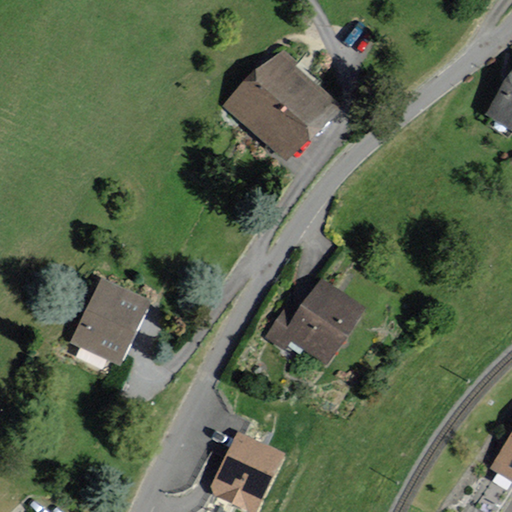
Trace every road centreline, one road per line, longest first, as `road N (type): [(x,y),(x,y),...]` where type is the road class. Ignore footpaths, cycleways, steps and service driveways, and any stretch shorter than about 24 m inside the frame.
road 1 (residential): [(269,269),(340,169),(511,25)]
road 2 (residential): [(269,269),(256,261),(267,229),(348,106),(342,70),(309,0)]
road 3 (residential): [(141,511),(269,269)]
